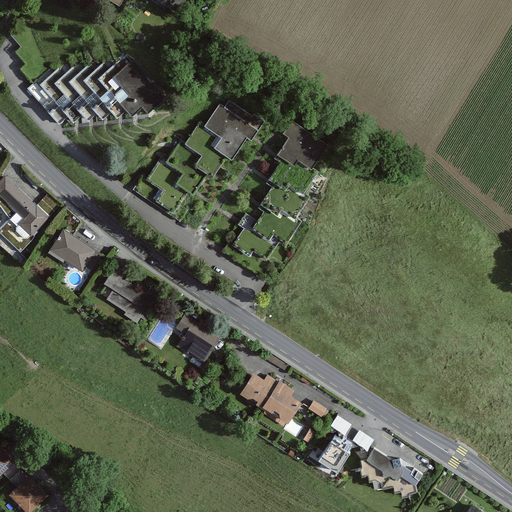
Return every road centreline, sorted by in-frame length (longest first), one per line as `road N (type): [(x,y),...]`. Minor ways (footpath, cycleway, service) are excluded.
road 1 (residential): [(240,314),(251,285),(63,143),(20,95),(3,59)]
road 2 (secondary): [(240,314),(511,492)]
road 3 (secondary): [(0,120),(108,222),(240,314)]
